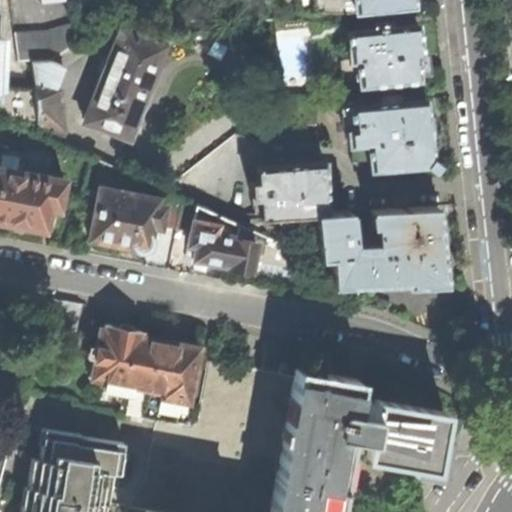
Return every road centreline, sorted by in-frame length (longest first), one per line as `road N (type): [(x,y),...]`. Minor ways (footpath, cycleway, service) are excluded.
road 1 (residential): [(0,263),(363,328),(511,396)]
road 2 (residential): [(511,325),(496,260),(473,0)]
